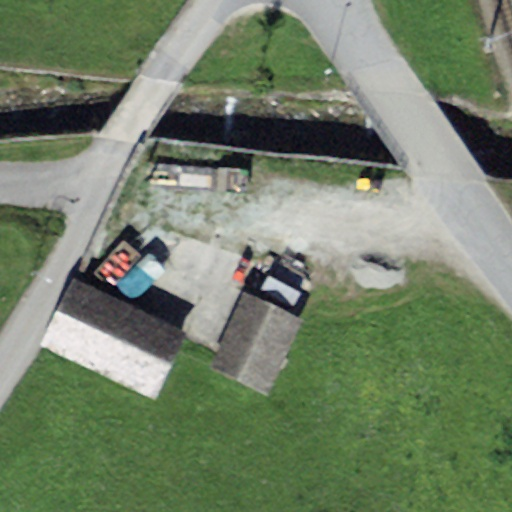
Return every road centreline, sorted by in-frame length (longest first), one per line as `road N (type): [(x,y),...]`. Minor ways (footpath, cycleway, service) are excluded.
road 1 (residential): [(335,0),(511,277)]
road 2 (residential): [(0,349),(111,165)]
road 3 (unclassified): [(111,165),(174,52),(215,0)]
